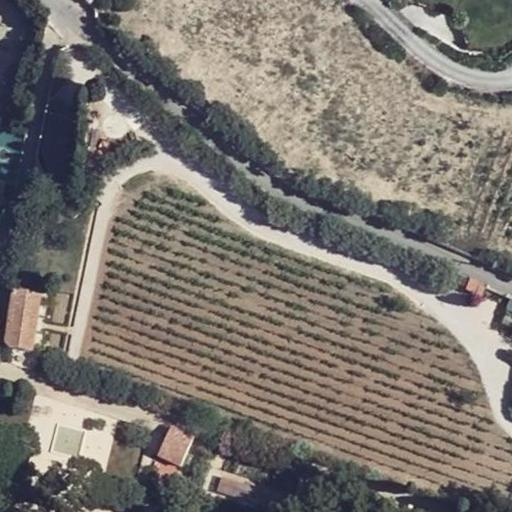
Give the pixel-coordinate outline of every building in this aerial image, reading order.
[(45,107),(46,174),(78,173),(77,106),(45,107)] [(45,180),(30,187),(45,216),(60,208),(45,180)] [(487,286),(471,279),(467,291),(481,298),(487,286)] [(13,293),(4,349),(31,353),(40,297),(13,293)] [(193,440),(171,429),(158,458),(180,468),(193,440)]
